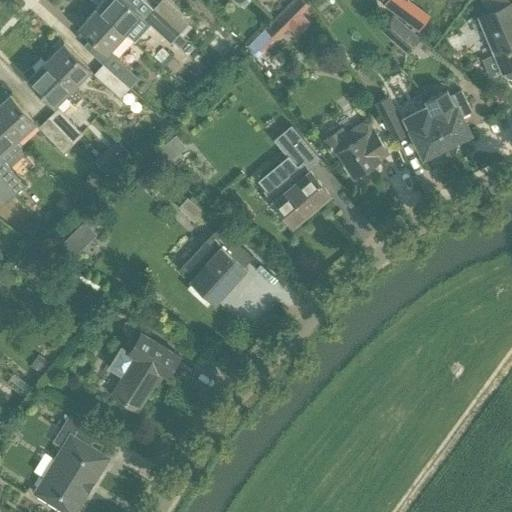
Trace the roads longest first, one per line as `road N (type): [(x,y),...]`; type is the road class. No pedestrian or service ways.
road 1 (tertiary): [(153,511),(283,336),(397,240),(511,175)]
road 2 (track): [(511,359),(401,511)]
